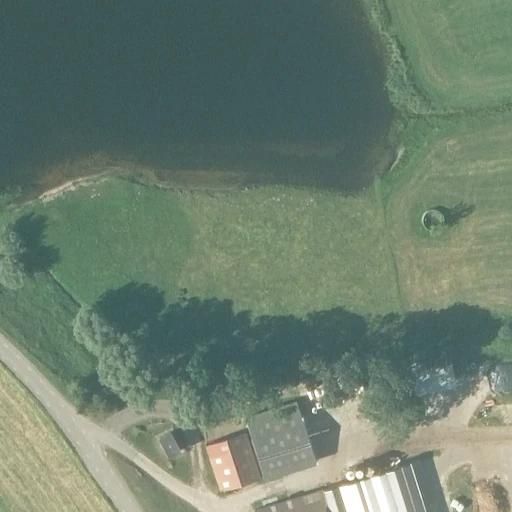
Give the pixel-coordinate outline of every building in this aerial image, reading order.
[(422,226),(427,230),(433,231),(438,229),(441,224),(442,218),(439,213),(433,210),(428,211),(423,215),(421,220),(422,226)] [(499,383),(496,337),(478,338),(478,345),(466,346),(468,384),(499,383)] [(441,362),(415,363),(417,403),(443,402),(441,362)] [(300,424),(248,439),(260,479),(312,463),(300,424)] [(178,450),(169,432),(158,438),(167,456),(178,450)] [(244,432),(203,444),(215,482),(211,483),(214,492),(258,479),(244,432)] [(412,511),(398,465),(251,511),(412,511)]
